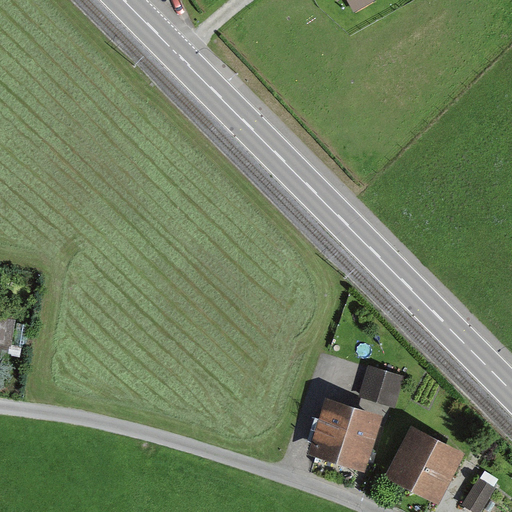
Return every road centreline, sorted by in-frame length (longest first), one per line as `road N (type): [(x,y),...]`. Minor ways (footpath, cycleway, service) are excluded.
road 1 (primary): [(123,0),(511,394)]
road 2 (unclassified): [(376,511),(290,477),(102,422),(0,406)]
